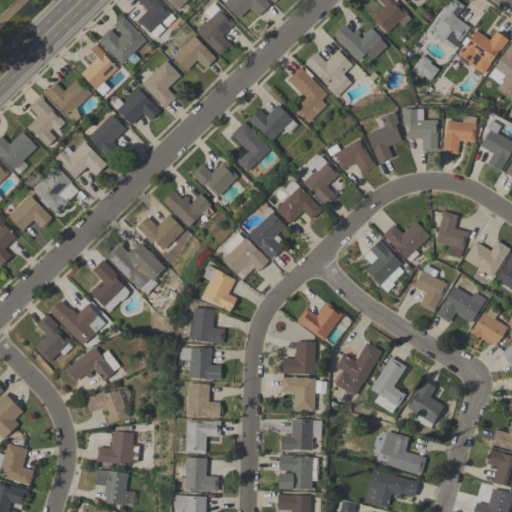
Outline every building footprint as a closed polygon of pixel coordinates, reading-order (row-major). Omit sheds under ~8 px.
[(159,23),(164,29),(154,38),(139,23),(138,24),(135,21),(146,10),(137,0),(156,0),(169,13),(159,23)] [(186,0),(176,10),(166,0),(186,0)] [(223,4),(227,0),(265,0),(269,4),(257,16),(248,8),(238,18),(223,4)] [(371,18),(383,6),(377,0),(396,0),(397,1),(396,1),(407,13),(406,14),(410,18),(402,26),(398,22),(386,33),(371,18)] [(455,0),(463,6),(455,17),(469,27),(453,49),(442,40),(440,43),(425,32),(432,23),(435,24),(442,15),(439,13),(448,0),(455,0)] [(196,31),(209,18),(203,12),(213,2),(219,9),(220,8),(234,23),(221,36),(229,44),(218,55),(196,31)] [(421,15),(425,11),(431,16),(427,21),(421,15)] [(146,40),(121,64),(98,39),(109,28),(117,38),(121,34),(112,25),(122,15),(146,40)] [(333,35),(344,24),(352,33),(356,29),(360,32),(357,35),(360,38),(362,36),(370,27),(380,37),(379,38),(386,45),(372,59),(365,53),(358,60),(333,35)] [(499,51),(498,50),(489,63),(490,64),(483,74),(468,63),(468,62),(457,54),(463,45),(464,46),(475,30),(489,40),(495,30),(508,39),(499,51)] [(156,41),(166,32),(170,36),(161,45),(156,41)] [(193,35),(215,58),(204,68),(196,60),(185,71),(171,57),(193,35)] [(511,96),(510,99),(496,88),(499,85),(488,76),(493,68),(504,53),(503,53),(511,41),(511,96)] [(102,81),(108,87),(100,95),(80,73),(91,62),(84,54),(95,44),(104,53),(103,54),(116,68),(102,81)] [(168,49),(173,45),(178,50),(173,54),(168,49)] [(398,51),(402,46),(407,50),(403,55),(398,51)] [(315,52),(325,62),(337,50),(351,65),(342,74),(350,83),(336,97),(326,87),(329,83),(321,75),(319,77),(305,62),(315,52)] [(126,60),(133,54),(140,61),(133,67),(126,60)] [(430,80),(423,75),(421,78),(413,73),(415,70),(412,67),(421,54),(430,61),(429,63),(438,69),(430,80)] [(164,108),(141,83),(165,60),(180,75),(166,88),(175,98),(164,108)] [(326,94),(320,100),(325,105),(309,121),(294,106),(303,96),(287,80),(300,67),(326,94)] [(368,77),(373,72),(377,77),(372,82),(368,77)] [(54,82),(63,91),(76,78),(91,93),(76,107),(77,108),(73,112),(78,117),(73,121),(68,116),(67,117),(43,92),(54,82)] [(130,125),(111,105),(118,98),(122,103),(137,88),(150,102),(151,101),(160,110),(149,121),(142,113),(130,125)] [(37,116),(28,106),(40,95),(43,99),(42,100),(64,123),(55,131),(51,128),(48,131),(55,138),(46,146),(31,130),(30,131),(26,127),(37,116)] [(258,109),(265,116),(277,105),(297,125),(288,134),(283,128),(270,141),(257,127),(256,128),(248,119),(258,109)] [(422,151),(422,138),(406,138),(406,134),(407,134),(407,126),(403,126),(402,120),(401,117),(403,117),(402,109),(421,109),(421,120),(436,120),(437,147),(438,147),(438,151),(422,151)] [(378,163),(365,134),(379,128),(376,121),(381,119),(380,117),(394,111),(397,117),(396,118),(398,123),(395,124),(401,140),(387,146),(392,157),(378,163)] [(125,129),(112,142),(120,150),(109,160),(100,151),(100,150),(87,137),(88,136),(84,131),(92,123),(96,128),(110,114),(125,129)] [(440,151),(441,147),(442,147),(446,120),(462,122),(463,115),(475,117),(474,124),(475,124),(473,138),(475,138),(474,142),(459,140),(457,154),(440,151)] [(511,148),(499,170),(486,163),(492,153),(479,145),(489,130),(485,128),(490,119),(500,125),(496,132),(511,142),(511,148)] [(243,122),(270,149),(247,172),(236,161),(247,150),(231,134),(243,122)] [(36,147),(13,170),(0,157),(0,135),(9,144),(21,132),(36,147)] [(358,139),(372,162),(373,161),(375,165),(361,173),(355,162),(341,170),(339,166),(340,165),(333,154),(330,156),(326,150),(336,144),(339,150),(358,139)] [(103,162),(103,161),(106,164),(95,175),(86,166),(74,178),(54,158),(66,146),(72,152),(83,141),(103,162)] [(325,206),(302,182),(303,181),(300,177),(308,169),(312,173),(315,169),(310,164),(320,155),(324,160),(325,159),(338,174),(326,186),(336,196),(325,206)] [(13,170),(22,161),(27,166),(18,175),(13,170)] [(201,163),(211,173),(223,161),(238,177),(217,197),(203,183),(201,185),(190,174),(201,163)] [(0,164),(8,173),(0,181),(0,196),(2,198),(0,200),(0,164)] [(55,214),(32,190),(56,167),(71,182),(70,183),(77,191),(65,202),(66,204),(55,214)] [(275,209),(290,195),(286,191),(286,186),(288,183),(292,181),(295,182),(321,209),(311,220),(302,211),(289,224),(275,209)] [(162,201),(173,190),(182,199),(186,195),(192,201),(199,193),(210,205),(208,207),(212,212),(206,218),(201,213),(187,227),(162,201)] [(8,216),(29,195),(51,218),(48,220),(50,221),(44,226),(43,225),(40,228),(33,220),(22,231),(8,216)] [(269,207),(273,211),(272,213),(285,226),(273,238),(282,248),(271,259),(268,256),(248,235),(250,233),(248,232),(252,228),(253,230),(266,218),(262,214),(269,207)] [(457,215),(453,228),(468,232),(467,236),(465,236),(460,258),(448,255),(450,246),(434,241),(441,215),(440,215),(441,211),(457,215)] [(183,229),(162,250),(152,240),(150,242),(136,227),(146,216),(156,226),(168,214),(183,229)] [(0,217),(4,221),(3,222),(3,223),(2,224),(15,237),(4,249),(11,256),(0,266),(0,217)] [(382,235),(393,224),(402,233),(414,221),(429,236),(415,250),(418,254),(410,262),(406,258),(405,259),(382,235)] [(257,271),(248,262),(236,274),(222,260),(228,253),(222,247),(237,232),(243,239),(244,237),(257,250),(268,260),(257,271)] [(392,282),(394,285),(386,292),(364,270),(376,258),(369,250),(379,240),(388,249),(387,250),(401,264),(398,267),(402,272),(392,282)] [(491,277),(490,276),(486,284),(474,276),(478,269),(463,259),(474,240),(490,250),(496,240),(509,249),(491,277)] [(131,248),(133,250),(140,244),(148,252),(149,251),(153,255),(153,257),(164,268),(156,275),(157,277),(154,279),(153,279),(156,283),(145,293),(140,288),(139,289),(131,281),(130,282),(106,256),(118,244),(127,252),(131,248)] [(511,251),(511,302),(509,301),(511,296),(511,289),(495,279),(511,251)] [(102,259),(117,275),(115,277),(130,293),(120,302),(119,301),(108,312),(89,292),(101,281),(91,270),(102,259)] [(434,308),(435,308),(433,312),(418,304),(425,293),(411,285),(413,281),(414,282),(421,269),(422,270),(425,264),(437,271),(434,277),(446,284),(434,308)] [(210,280),(202,276),(208,266),(235,279),(227,294),(236,298),(230,311),(218,305),(219,304),(202,296),(210,280)] [(403,270),(406,266),(412,271),(408,275),(403,270)] [(485,299),(470,322),(455,312),(448,323),(435,314),(453,286),(470,297),(474,291),(485,299)] [(49,311),(60,300),(68,309),(70,307),(76,314),(87,303),(98,315),(97,315),(104,323),(82,345),(49,311)] [(323,340),(303,325),(302,326),(296,321),(305,308),(316,316),(326,301),(330,304),(329,305),(342,314),(323,340)] [(494,345),(470,330),(473,325),(474,326),(483,312),(485,313),(491,304),(495,306),(493,308),(498,311),(494,318),(506,326),(494,345)] [(214,309),(212,327),(224,328),(222,344),(208,342),(208,341),(190,339),(190,337),(182,336),(183,326),(190,327),(191,317),(192,317),(193,307),(214,309)] [(33,347),(46,335),(35,324),(46,313),(58,325),(55,327),(69,342),(68,342),(72,346),(63,355),(59,351),(48,362),(33,347)] [(313,374),(281,373),(282,358),(294,358),(295,341),(315,342),(313,374)] [(363,383),(361,382),(357,387),(351,384),(354,377),(353,377),(350,383),(334,374),(337,368),(335,367),(342,354),(355,361),(365,342),(381,351),(363,383)] [(511,344),(511,363),(509,365),(501,352),(511,344)] [(93,347),(100,355),(106,350),(119,366),(113,371),(114,372),(102,380),(93,369),(90,372),(92,375),(88,378),(84,373),(75,381),(65,369),(93,347)] [(189,360),(179,359),(180,347),(211,348),(210,365),(220,365),(219,380),(207,379),(207,378),(188,377),(189,360)] [(390,356),(405,366),(392,386),(405,394),(397,406),(396,406),(391,413),(373,401),(378,394),(370,389),(390,356)] [(314,378),(314,380),(323,380),(322,393),(314,392),(313,411),(292,411),(293,392),(280,392),(281,376),(314,378)] [(417,414),(406,407),(417,391),(416,390),(422,379),(435,387),(429,397),(443,405),(429,427),(413,420),(417,414)] [(188,383),(209,384),(208,401),(219,402),(219,417),(205,417),(205,416),(186,415),(188,383)] [(84,398),(103,391),(104,394),(118,389),(128,416),(108,424),(102,407),(89,412),(84,398)] [(22,411),(14,419),(18,424),(2,439),(0,436),(0,397),(4,393),(22,411)] [(511,450),(491,444),(495,429),(507,433),(511,414),(511,450)] [(280,435),(290,436),(291,419),(321,420),(320,437),(311,437),(311,443),(316,443),(316,450),(292,449),(292,453),(281,452),(281,450),(280,450),(280,435)] [(186,420),(213,421),(213,420),(220,420),(219,436),(206,436),(205,452),(185,452),(186,420)] [(95,462),(97,447),(110,448),(112,431),(114,431),(114,427),(125,428),(124,432),(133,433),(132,444),(140,445),(138,463),(129,462),(129,465),(111,463),(111,464),(95,462)] [(420,474),(385,464),(388,456),(379,453),(386,431),(408,437),(404,451),(425,457),(420,474)] [(26,449),(21,467),(33,470),(28,485),(19,482),(18,483),(12,481),(13,480),(0,475),(0,454),(3,455),(7,443),(26,449)] [(511,487),(492,482),(496,466),(487,463),(491,449),(502,452),(501,453),(511,456),(511,487)] [(311,489),(292,488),(292,489),(277,488),(278,473),(290,473),(290,470),(278,469),(279,454),(293,455),(293,456),(312,457),(311,489)] [(206,458),(206,476),(217,476),(217,491),(202,491),(202,490),(184,489),(184,487),(176,487),(177,477),(184,477),(185,457),(206,458)] [(132,506),(104,502),(105,496),(103,495),(104,485),(93,484),(95,469),(127,473),(125,491),(133,492),(132,506)] [(417,482),(414,497),(400,493),(399,499),(394,498),(395,494),(391,493),(387,507),(364,501),(368,487),(366,485),(368,481),(369,480),(372,470),(417,482)] [(22,505),(10,502),(7,511),(0,511),(0,482),(20,488),(27,490),(22,505)] [(492,487),(511,493),(507,511),(471,511),(475,502),(487,505),(492,487)] [(175,494),(187,494),(187,496),(206,496),(205,511),(183,511),(184,509),(174,509),(175,494)] [(308,511),(289,511),(290,510),(276,510),(277,494),(310,495),(308,511)] [(338,511),(341,502),(355,506),(353,511),(338,511)]
